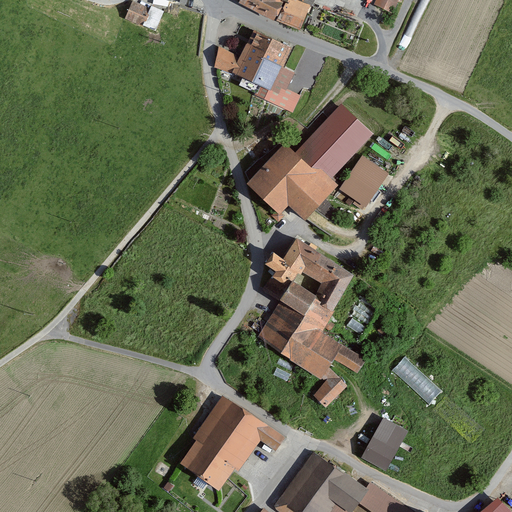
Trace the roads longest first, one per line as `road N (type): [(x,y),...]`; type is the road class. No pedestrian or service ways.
road 1 (residential): [(511,458),(480,505),(453,510),(366,472),(211,380),(210,357),(257,269),(211,83),(209,42),(220,2)]
road 2 (track): [(223,127),(60,316),(0,363)]
road 3 (tertiary): [(511,137),(440,93),(220,2)]
road 4 (track): [(46,330),(208,374)]
